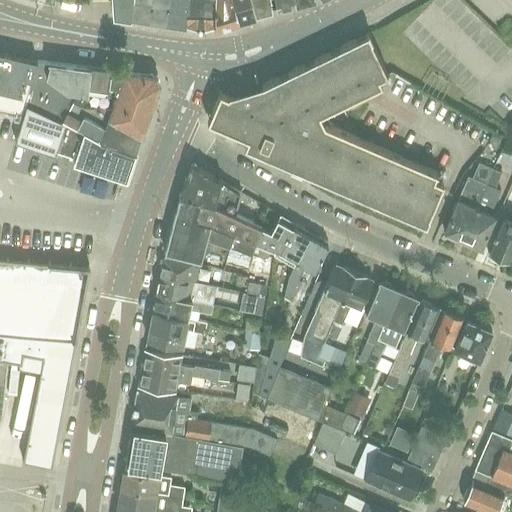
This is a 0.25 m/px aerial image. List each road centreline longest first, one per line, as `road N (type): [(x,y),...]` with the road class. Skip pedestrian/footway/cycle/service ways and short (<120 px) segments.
road 1 (residential): [(511,301),(341,226),(172,130)]
road 2 (unclassified): [(117,298),(100,321),(67,511)]
road 3 (unclassified): [(89,511),(126,329),(117,298)]
road 4 (residential): [(431,511),(511,316)]
road 5 (unclassified): [(117,298),(172,130)]
road 6 (tertiary): [(198,56),(240,55),(362,0)]
